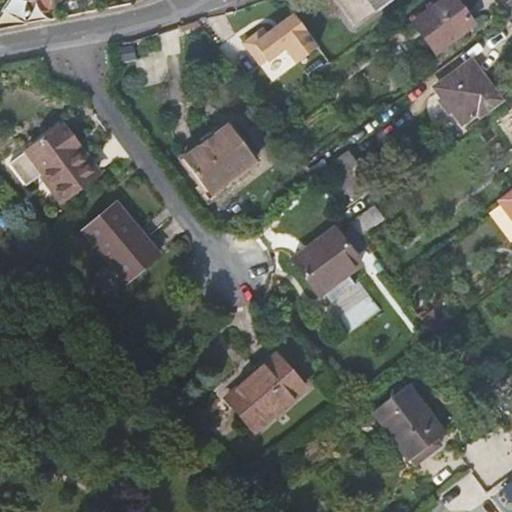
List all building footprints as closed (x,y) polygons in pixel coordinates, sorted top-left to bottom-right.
[(392,0),(336,0),(356,27),(392,0)] [(443,0),(413,23),(436,53),(474,25),(455,0),(443,0)] [(298,63),(318,47),(294,16),(268,35),(264,29),(253,37),(258,43),(252,48),(264,64),(285,47),(298,63)] [(253,37),(247,41),(252,48),(258,43),(253,37)] [(471,62),(465,66),(476,82),(482,77),(471,62)] [(482,77),(476,82),(465,66),(435,88),(442,97),(439,99),(449,113),(452,111),(464,126),(499,100),(482,77)] [(76,141),(63,123),(9,163),(25,186),(42,172),(64,201),(96,177),(72,145),(76,141)] [(229,125),(183,159),(201,184),(196,187),(208,204),(249,175),(245,169),(256,161),(229,125)] [(347,151),(328,165),(352,197),(372,183),(347,151)] [(511,188),(497,200),(511,219),(511,188)] [(116,203),(84,230),(126,282),(159,255),(116,203)] [(319,295),(323,292),(330,303),(355,284),(347,274),(361,264),(335,228),(292,260),(319,295)] [(304,387),(276,355),(226,399),(254,431),(304,387)] [(408,385),(373,411),(409,460),(444,434),(408,385)]
